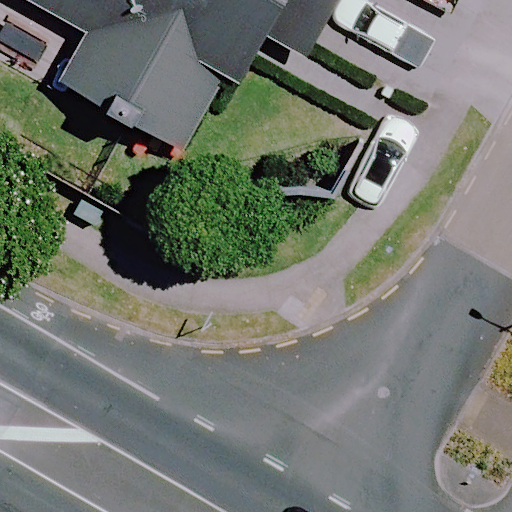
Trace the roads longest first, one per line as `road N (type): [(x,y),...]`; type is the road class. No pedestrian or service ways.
road 1 (tertiary): [(335,511),(511,204)]
road 2 (secondary): [(0,394),(212,511)]
